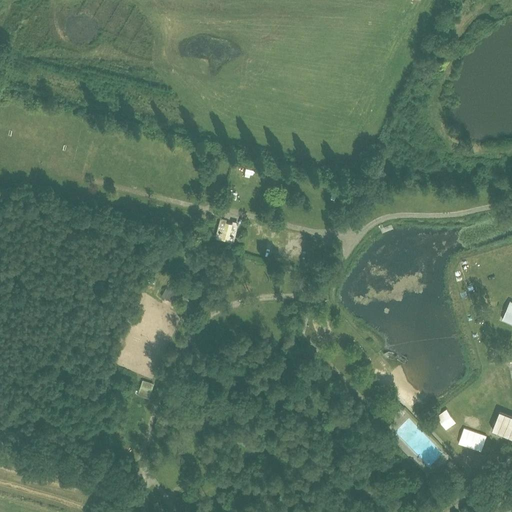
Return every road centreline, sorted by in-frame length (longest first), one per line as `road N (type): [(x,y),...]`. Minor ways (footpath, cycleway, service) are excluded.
road 1 (unknown): [(354,243),(315,295),(221,306),(199,319),(148,438),(149,511)]
road 2 (unknown): [(87,177),(354,243)]
road 3 (unknown): [(511,202),(467,215),(381,218),(354,243)]
